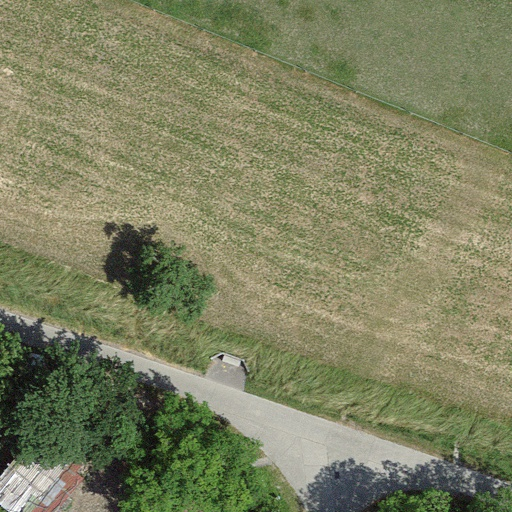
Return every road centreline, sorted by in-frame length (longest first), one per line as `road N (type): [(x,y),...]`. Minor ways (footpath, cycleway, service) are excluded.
road 1 (track): [(326,442),(0,326)]
road 2 (residential): [(511,501),(326,442),(333,511)]
